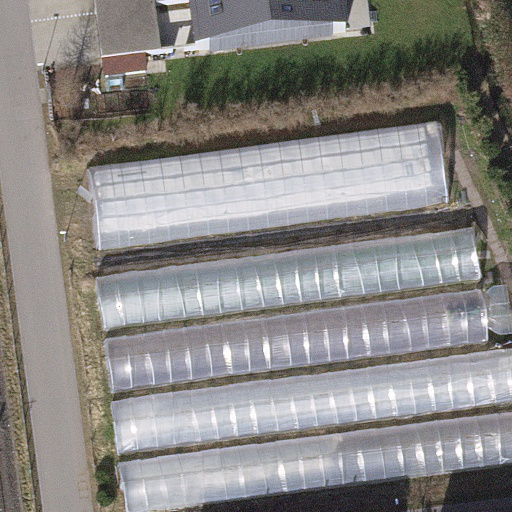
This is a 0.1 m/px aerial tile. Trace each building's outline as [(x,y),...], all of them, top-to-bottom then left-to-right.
[(94,0),(102,63),(162,56),(155,0),(94,0)] [(203,0),(185,2),(191,52),(344,34),(340,0),(203,0)] [(436,118),(91,170),(103,254),(449,202),(436,118)] [(474,232),(97,281),(103,328),(480,279),(474,232)] [(482,293),(106,344),(112,391),(489,341),(482,293)] [(511,353),(113,406),(119,454),(511,402),(511,353)] [(511,417),(124,468),(129,511),(153,511),(511,464),(511,417)]
